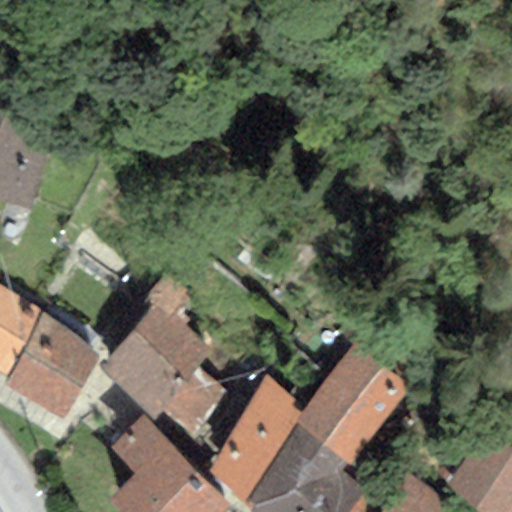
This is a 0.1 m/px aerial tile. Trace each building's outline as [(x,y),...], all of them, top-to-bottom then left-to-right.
[(50,119),(0,99),(0,183),(22,192),(50,119)] [(187,287),(165,268),(145,290),(150,294),(98,353),(152,400),(157,394),(188,421),(221,384),(193,359),(210,340),(171,305),(187,287)] [(38,303),(0,279),(0,355),(4,358),(38,303)] [(98,340),(38,303),(4,358),(0,364),(61,401),(98,340)] [(295,408),(348,452),(407,381),(355,335),(306,395),(295,408)] [(208,451),(242,481),(295,408),(306,395),(268,366),(208,451)] [(205,511),(228,492),(142,403),(111,433),(132,455),(105,481),(134,511),(205,511)] [(348,452),(295,408),(242,481),(277,511),(329,511),(359,477),(340,459),(348,452)] [(504,511),(511,501),(511,443),(483,423),(446,476),(497,511),(504,511)] [(359,477),(329,511),(459,511),(406,466),(381,494),(359,477)]
